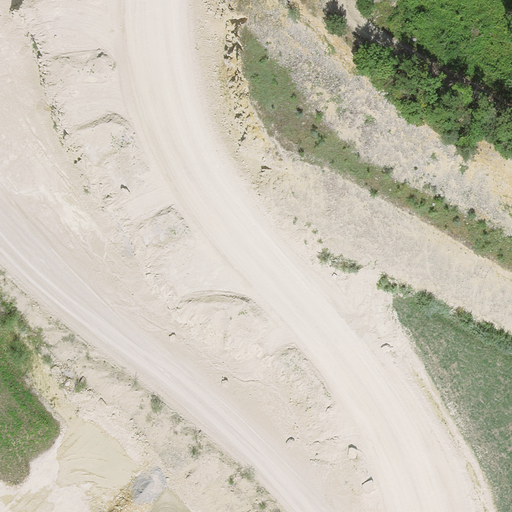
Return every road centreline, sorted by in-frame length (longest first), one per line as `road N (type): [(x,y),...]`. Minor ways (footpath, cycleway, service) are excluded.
road 1 (track): [(511,245),(333,160),(256,112),(215,29),(224,0)]
road 2 (track): [(353,0),(363,17),(511,102)]
